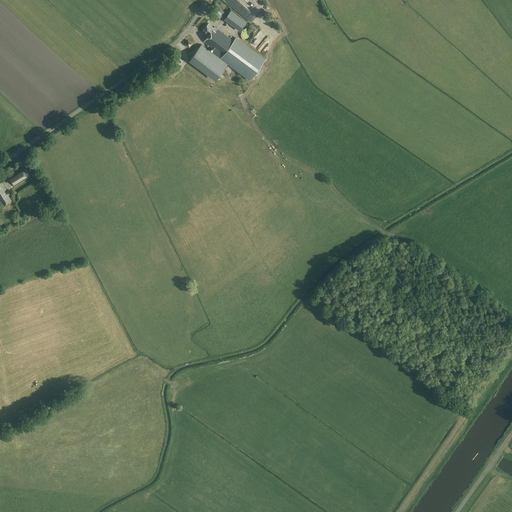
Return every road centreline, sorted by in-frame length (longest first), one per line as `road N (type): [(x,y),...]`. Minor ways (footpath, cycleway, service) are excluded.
road 1 (unclassified): [(0,164),(175,43),(206,0)]
road 2 (track): [(511,355),(402,511)]
